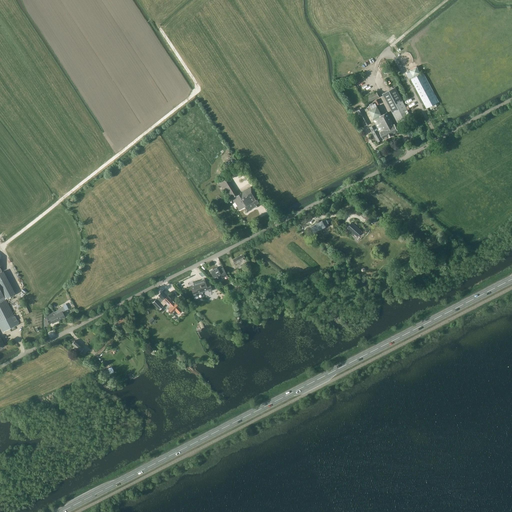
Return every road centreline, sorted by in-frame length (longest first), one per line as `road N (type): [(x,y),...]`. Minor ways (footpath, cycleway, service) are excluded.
road 1 (unclassified): [(0,367),(511,99)]
road 2 (primary): [(60,511),(511,279)]
road 3 (track): [(201,88),(0,246)]
road 4 (track): [(446,0),(386,50),(437,139)]
